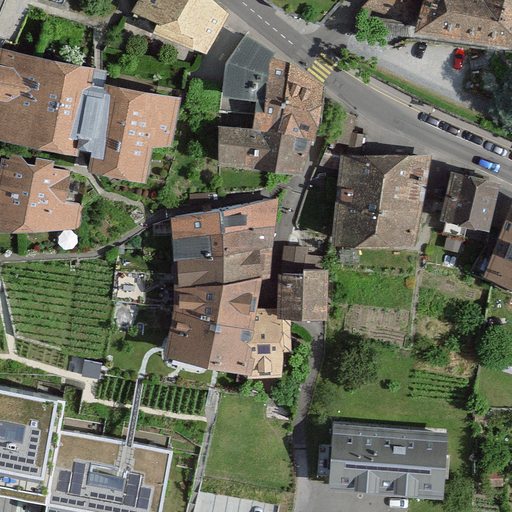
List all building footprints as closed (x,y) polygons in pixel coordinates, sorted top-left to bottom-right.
[(229,15),(207,0),(143,0),(140,7),(205,49),(229,15)] [(511,0),(368,0),(366,11),(406,21),(405,25),(511,53),(511,0)] [(276,56),(246,36),(226,59),(226,89),(274,92),(276,56)] [(0,135),(80,149),(94,67),(6,52),(0,88),(0,135)] [(276,56),(274,92),(273,104),(293,107),(293,125),(313,131),(321,86),(276,56)] [(177,144),(185,100),(116,87),(101,168),(151,178),(158,140),(177,144)] [(293,107),(273,104),(262,103),(260,121),(224,120),(225,157),(303,165),(313,131),(293,125),(293,107)] [(419,163),(344,156),(337,228),(412,236),(419,163)] [(66,172),(6,163),(2,193),(0,192),(0,226),(74,237),(78,207),(62,205),(66,172)] [(493,185),(446,177),(440,211),(486,220),(493,185)] [(271,218),(271,200),(217,203),(218,220),(271,218)] [(511,204),(484,276),(511,288),(511,204)] [(203,249),(199,220),(180,222),(183,251),(203,249)] [(266,240),(267,224),(203,226),(204,247),(266,240)] [(264,266),(265,247),(188,255),(177,279),(264,266)] [(255,272),(173,284),(172,301),(247,317),(255,272)] [(326,273),(282,273),(282,312),(326,311),(326,273)] [(246,320),(167,304),(158,347),(238,363),(246,320)] [(275,307),(249,307),(248,370),(274,371),(275,307)] [(0,494),(46,504),(60,433),(64,402),(0,389),(0,494)] [(448,430),(338,422),(333,487),(443,496),(448,430)] [(160,511),(171,453),(60,433),(46,504),(45,511),(160,511)]
